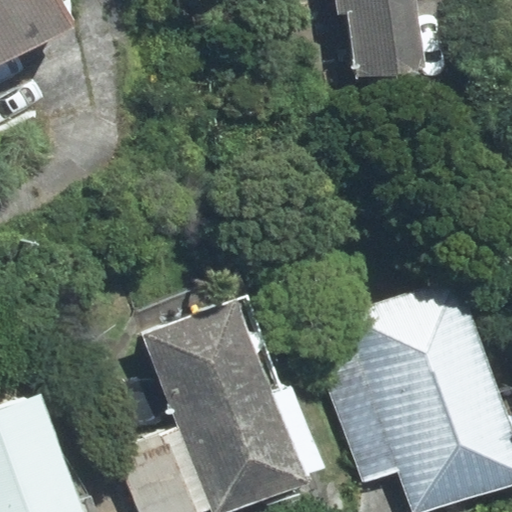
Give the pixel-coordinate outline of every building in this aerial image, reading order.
[(57,0),(0,0),(0,56),(69,19),(57,0)] [(418,64),(407,0),(320,0),(323,19),(346,9),(357,74),(418,64)] [(410,511),(511,478),(511,457),(446,260),(332,298),(348,347),(310,359),(356,496),(395,483),(404,511),(410,511)] [(217,511),(294,481),(218,293),(133,327),(171,421),(100,449),(125,511),(217,511)] [(83,511),(40,386),(0,400),(0,511),(83,511)]
